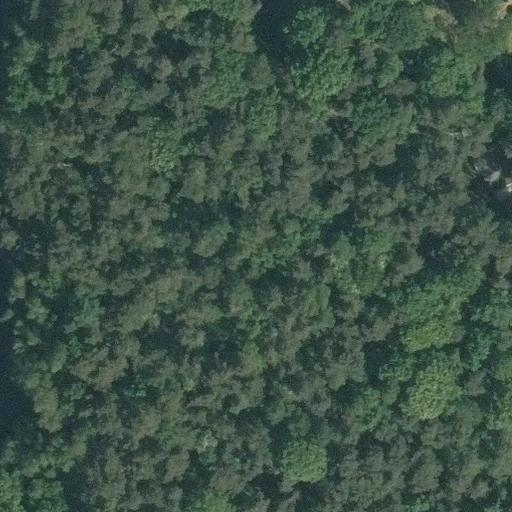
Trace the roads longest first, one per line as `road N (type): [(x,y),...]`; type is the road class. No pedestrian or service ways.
road 1 (track): [(484,302),(378,357),(157,341),(137,330),(99,248)]
road 2 (track): [(400,0),(402,50),(421,55),(452,41),(456,24),(436,0)]
